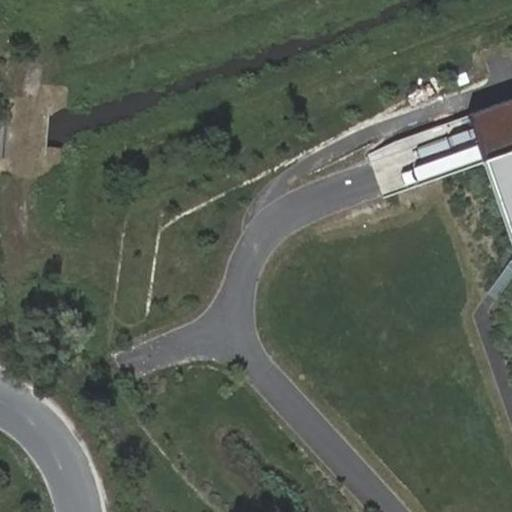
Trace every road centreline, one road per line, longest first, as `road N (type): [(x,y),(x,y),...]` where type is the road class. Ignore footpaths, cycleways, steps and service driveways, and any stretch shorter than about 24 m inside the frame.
road 1 (secondary): [(80,511),(59,452),(29,418),(0,401)]
road 2 (unknown): [(238,335),(109,376)]
